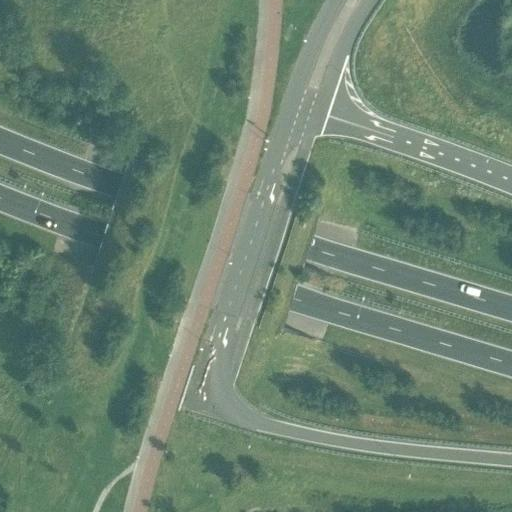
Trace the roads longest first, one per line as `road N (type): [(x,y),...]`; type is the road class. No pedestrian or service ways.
road 1 (primary): [(511,309),(117,188),(0,140)]
road 2 (primary): [(0,198),(511,364)]
road 3 (tertiary): [(291,105),(196,405)]
road 4 (tertiary): [(214,410),(315,113)]
road 5 (primary): [(214,410),(329,439),(511,459)]
road 6 (primary): [(511,184),(315,113)]
road 7 (tertiary): [(315,113),(370,0)]
